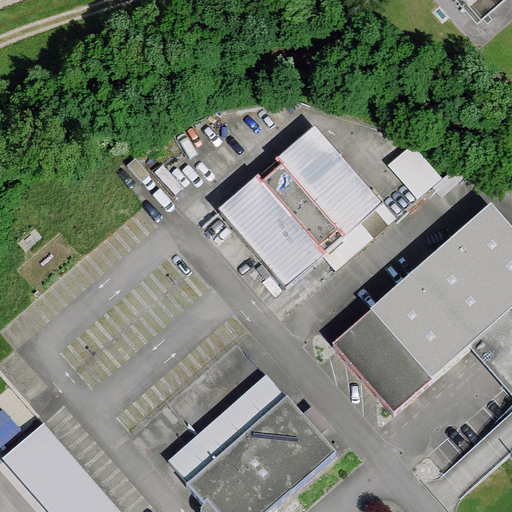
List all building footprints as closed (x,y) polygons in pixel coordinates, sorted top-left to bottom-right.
[(310,132),(216,214),(283,291),(377,209),(310,132)] [(413,141),(388,162),(415,195),(440,174),(413,141)] [(511,313),(511,236),(488,209),(327,349),(389,420),(511,313)] [(264,380),(165,466),(205,511),(268,511),(331,458),(264,380)] [(112,511),(40,429),(0,463),(0,466),(39,511),(112,511)]
